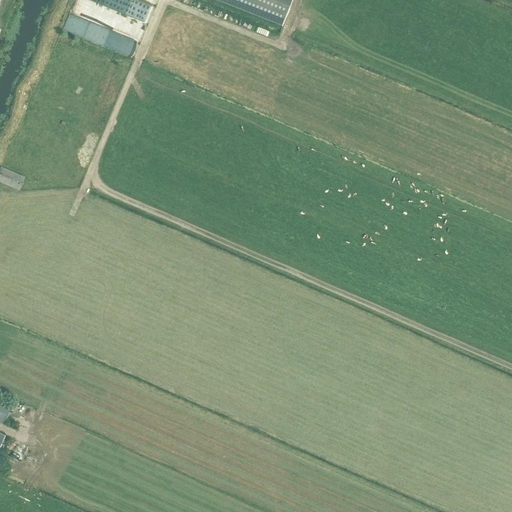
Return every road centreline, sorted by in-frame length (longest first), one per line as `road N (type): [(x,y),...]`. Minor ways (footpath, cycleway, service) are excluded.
road 1 (track): [(88,174),(96,188),(511,368)]
road 2 (track): [(164,0),(71,213)]
